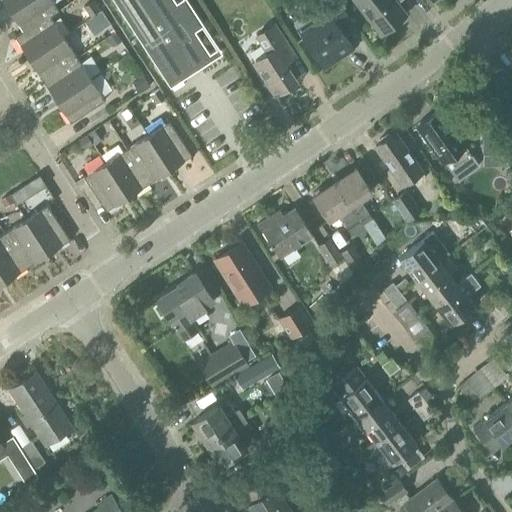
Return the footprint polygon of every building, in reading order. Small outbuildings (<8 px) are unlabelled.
[(1,0),(9,11),(26,0),(1,0)] [(50,0),(26,0),(9,11),(22,32),(50,17),(58,11),(50,0)] [(112,0),(168,84),(210,57),(194,33),(202,27),(185,1),(177,6),(172,0),(112,0)] [(294,21),(293,22),(314,53),(317,51),(325,64),(338,55),(339,58),(352,49),(345,38),(339,29),(351,21),(337,0),(332,0),(322,7),(324,8),(318,12),(315,7),(294,21)] [(353,0),(381,35),(405,15),(393,0),(353,0)] [(92,1),(83,7),(90,17),(98,11),(92,1)] [(110,24),(101,11),(86,21),(95,34),(110,24)] [(63,37),(50,17),(22,32),(14,37),(28,59),(63,37)] [(281,59),(291,52),(273,25),(256,36),(267,53),(253,63),(274,95),(296,81),(281,59)] [(110,49),(120,42),(114,34),(104,40),(110,49)] [(63,37),(28,59),(42,81),(77,58),(63,37)] [(77,58),(42,81),(56,102),(91,80),(77,58)] [(91,80),(56,102),(70,123),(104,101),(91,80)] [(165,99),(158,89),(149,94),(156,105),(165,99)] [(480,166),(465,144),(440,109),(431,116),(431,118),(417,128),(440,162),(442,161),(457,182),(480,166)] [(169,122),(148,135),(170,170),(191,156),(169,122)] [(498,126),(482,126),(481,154),(497,154),(498,126)] [(394,133),(375,146),(401,184),(420,171),(394,133)] [(76,142),(82,150),(92,144),(86,135),(76,142)] [(149,184),(170,170),(148,135),(126,149),(149,184)] [(126,149),(105,163),(127,198),(149,184),(126,149)] [(127,198),(105,163),(83,177),(106,212),(127,198)] [(335,182),(333,183),(357,220),(367,213),(359,200),(371,193),(355,169),(352,170),(351,168),(343,173),(345,175),(335,182)] [(26,196),(36,190),(31,181),(20,188),(26,196)] [(357,220),(333,183),(332,184),(322,190),(321,188),(313,193),(315,195),(312,197),(328,221),(338,214),(346,227),(357,220)] [(405,191),(392,200),(405,221),(419,212),(405,191)] [(0,200),(0,203),(4,210),(14,204),(9,195),(0,200)] [(47,205),(26,219),(48,254),(70,240),(47,205)] [(293,208),(262,229),(280,257),(311,236),(293,208)] [(357,220),(362,227),(372,221),(367,213),(357,220)] [(27,268),(48,254),(26,219),(4,233),(27,268)] [(357,220),(346,227),(351,235),(362,227),(357,220)] [(422,240),(399,258),(416,281),(440,262),(449,255),(432,232),(422,240)] [(4,233),(0,235),(0,272),(6,282),(27,268),(4,233)] [(330,266),(341,282),(352,275),(341,258),(328,239),(317,246),(330,266)] [(242,243),(215,260),(243,305),(270,288),(242,243)] [(351,246),(340,253),(351,269),(362,262),(351,246)] [(440,262),(416,281),(433,303),(457,284),(449,274),(457,268),(450,259),(442,265),(440,262)] [(214,303),(208,295),(194,273),(182,281),(183,282),(155,300),(168,321),(169,320),(182,340),(197,330),(192,323),(189,319),(214,303)] [(457,284),(433,303),(450,325),(474,306),(466,296),(479,285),(470,273),(457,284)] [(382,290),(390,301),(400,293),(392,282),(382,290)] [(400,293),(390,301),(398,311),(408,303),(400,293)] [(298,307),(279,319),(291,339),(311,327),(298,307)] [(434,337),(428,329),(426,327),(416,335),(424,345),(434,337)] [(312,332),(294,343),(301,356),(320,344),(312,332)] [(209,353),(197,360),(205,374),(212,386),(248,364),(246,360),(232,339),(231,339),(209,353)] [(269,354),(234,375),(242,388),(277,367),(269,354)] [(511,366),(511,365),(504,355),(494,363),(502,374),(511,366)] [(391,358),(381,365),(389,376),(399,368),(391,358)] [(356,367),(332,385),(340,396),(343,400),(357,419),(382,400),(365,378),(356,367)] [(35,373),(9,389),(15,399),(46,444),(71,427),(35,373)] [(470,382),(459,390),(467,400),(478,392),(470,382)] [(407,400),(415,410),(425,402),(417,392),(407,400)] [(382,400),(357,419),(375,441),(399,422),(382,400)] [(433,413),(425,402),(415,410),(423,420),(433,413)] [(511,410),(506,403),(472,429),(483,443),(491,453),(511,437),(511,410)] [(218,405),(192,422),(193,423),(194,422),(207,442),(244,419),(237,409),(224,417),(218,407),(219,407),(218,405)] [(267,439),(274,451),(300,435),(287,413),(275,420),(282,431),(267,439)] [(244,419),(207,442),(220,463),(219,464),(220,465),(235,456),(238,460),(257,448),(247,432),(251,429),(244,419)] [(375,441),(367,447),(384,470),(416,445),(399,422),(375,441)] [(315,434),(278,458),(284,468),(311,451),(314,456),(325,449),(315,434)] [(45,463),(31,441),(20,448),(34,470),(45,463)] [(0,448),(2,448),(6,455),(7,455),(26,485),(26,484),(38,477),(19,446),(7,454),(0,443),(0,448)] [(248,507),(251,511),(281,511),(296,503),(287,489),(279,495),(276,489),(274,487),(269,479),(268,477),(240,495),(241,497),(247,505),(246,505),(248,507)] [(404,503),(399,506),(402,511),(436,511),(451,502),(434,480),(404,503)] [(399,481),(379,495),(386,505),(405,491),(399,481)] [(332,511),(356,511),(361,509),(351,493),(340,500),(343,505),(332,511)] [(121,511),(111,496),(97,505),(100,509),(95,511),(121,511)] [(458,511),(451,502),(436,511),(458,511)] [(301,511),(296,503),(281,511),(301,511)]
